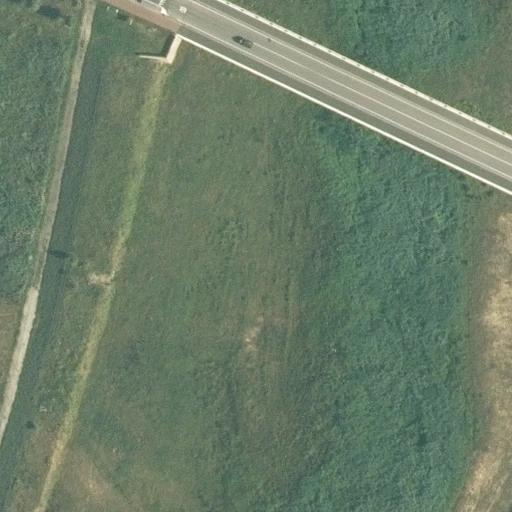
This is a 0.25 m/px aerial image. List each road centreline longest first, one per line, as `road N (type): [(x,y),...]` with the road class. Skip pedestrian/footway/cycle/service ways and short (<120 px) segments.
road 1 (track): [(0,435),(91,0)]
road 2 (tertiary): [(156,0),(511,167)]
